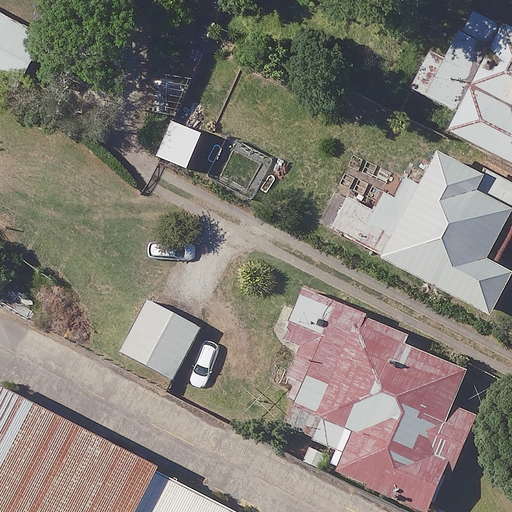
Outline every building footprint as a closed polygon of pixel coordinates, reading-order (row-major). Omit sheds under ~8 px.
[(511,31),(473,12),(447,62),(431,53),(413,89),(459,113),(450,132),(511,164),(511,31)] [(46,41),(0,14),(0,88),(14,97),(46,41)] [(207,132),(175,118),(155,162),(187,176),(207,132)] [(218,134),(198,177),(252,201),(272,158),(218,134)] [(392,169),(371,209),(342,194),(324,228),(490,317),(511,276),(511,273),(497,265),(511,237),(511,193),(437,154),(421,184),(392,169)] [(466,372),(334,308),(300,291),(286,319),(297,325),(270,380),(288,389),(273,420),(340,452),(332,469),(420,511),(430,511),(476,418),(450,405),(466,372)] [(206,332),(150,296),(113,353),(169,389),(206,332)] [(264,511),(3,379),(0,384),(0,511),(264,511)]
